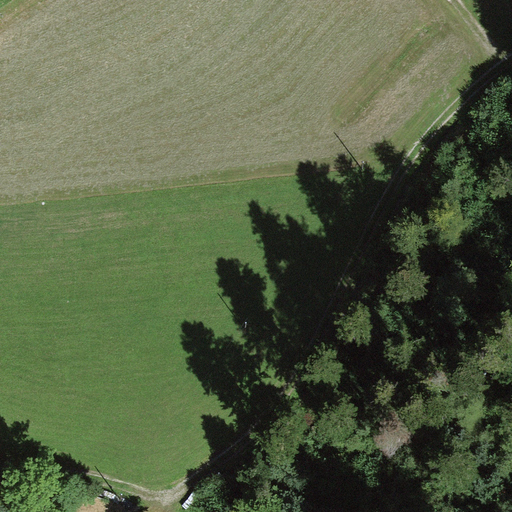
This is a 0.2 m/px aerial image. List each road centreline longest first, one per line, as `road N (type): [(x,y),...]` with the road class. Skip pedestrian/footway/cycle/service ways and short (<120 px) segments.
road 1 (track): [(504,67),(457,106),(400,176),(284,403),(186,490)]
road 2 (track): [(183,511),(186,490),(0,468)]
